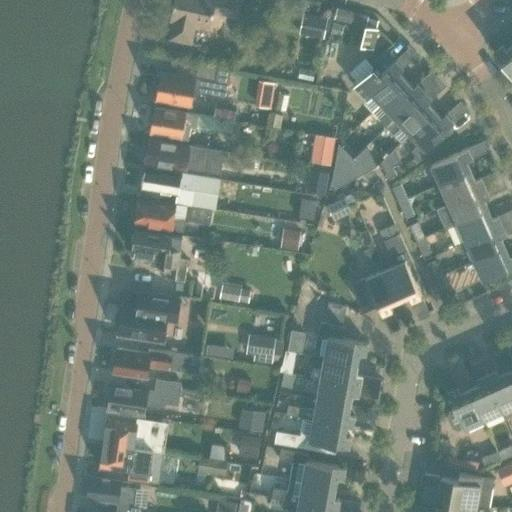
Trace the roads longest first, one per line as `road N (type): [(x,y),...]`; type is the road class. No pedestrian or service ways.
road 1 (unclassified): [(59,511),(139,0)]
road 2 (residential): [(511,308),(414,361),(391,511)]
